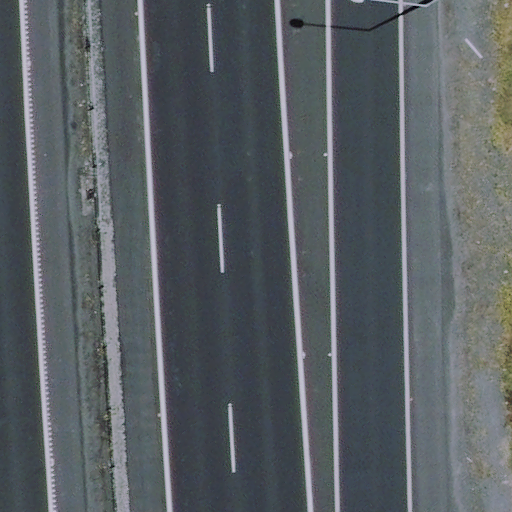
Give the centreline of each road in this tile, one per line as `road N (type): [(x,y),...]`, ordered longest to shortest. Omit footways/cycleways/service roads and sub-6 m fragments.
road 1 (motorway): [(204,0),(233,511)]
road 2 (motorway): [(354,0),(339,511)]
